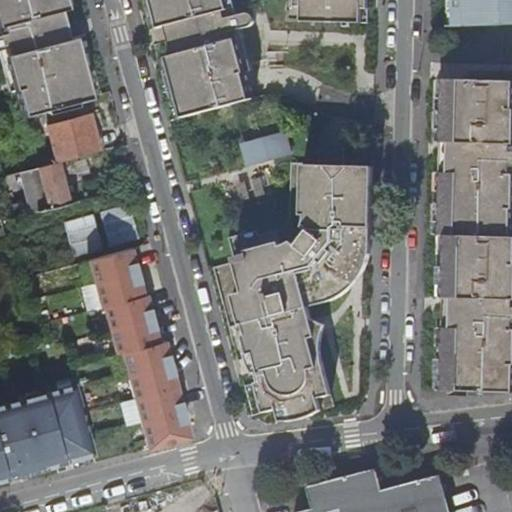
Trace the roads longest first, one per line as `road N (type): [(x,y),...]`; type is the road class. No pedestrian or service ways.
road 1 (residential): [(110,0),(230,453)]
road 2 (residential): [(395,430),(407,0)]
road 3 (residential): [(0,511),(230,453)]
road 4 (residential): [(230,453),(395,430)]
